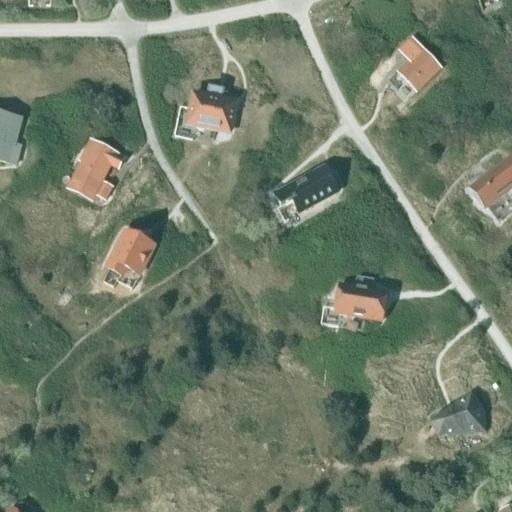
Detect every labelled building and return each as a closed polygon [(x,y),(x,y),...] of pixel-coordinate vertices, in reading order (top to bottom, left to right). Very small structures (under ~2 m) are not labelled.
[(418,49),(411,42),(399,53),(409,64),(397,75),(416,94),(439,71),(419,51),(418,49)] [(193,97),(187,127),(203,130),(203,128),(213,129),(213,132),(229,135),(235,105),(219,102),(221,94),(210,91),(208,100),(193,97)] [(0,163),(9,166),(15,167),(20,149),(14,147),(21,121),(0,115),(0,163)] [(69,191),(91,202),(109,168),(118,173),(124,162),(91,144),(81,165),(82,166),(69,191)] [(483,211),(511,189),(511,158),(468,192),(483,211)] [(325,171),(274,198),(280,209),(291,204),(298,215),(337,194),(325,171)] [(105,203),(112,190),(103,185),(96,198),(105,203)] [(149,246),(128,236),(124,245),(122,244),(107,271),(121,278),(125,270),(134,275),(149,246)] [(381,323),(386,295),(371,292),(372,282),(356,280),(355,290),(339,287),(334,316),(381,323)] [(439,416),(431,421),(437,439),(447,438),(485,435),(484,412),(471,394),(439,416)]
